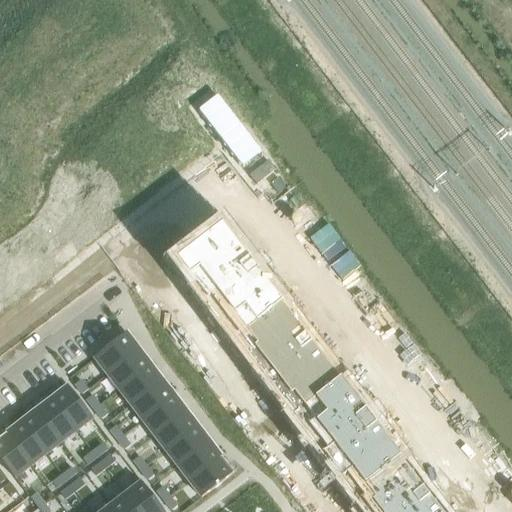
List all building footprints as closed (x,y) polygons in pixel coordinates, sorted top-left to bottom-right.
[(187,258),(177,265),(179,268),(183,265),(192,277),(189,280),(190,281),(196,290),(198,292),(199,292),(207,303),(206,303),(208,304),(208,306),(214,313),(217,317),(219,319),(221,318),(226,324),(224,326),(226,329),(236,341),(238,344),(247,356),(249,359),(251,357),(253,360),(255,362),(253,364),(256,367),(257,369),(266,381),(267,382),(275,392),(275,393),(277,394),(279,398),(283,403),(284,404),(285,405),(288,403),(298,415),(293,419),(294,420),(296,422),(296,421),(300,426),(299,427),(302,430),(302,429),(306,434),(305,435),(308,438),(310,436),(315,443),(313,444),(315,447),(316,447),(318,450),(318,451),(320,454),(321,454),(323,457),(324,459),(325,460),(326,460),(333,470),(335,474),(336,473),(341,480),(340,480),(342,482),(343,483),(353,495),(352,495),(353,497),(354,499),(356,498),(366,511),(367,511),(369,511),(438,511),(435,508),(422,491),(420,492),(417,488),(415,486),(411,481),(413,479),(401,463),(402,462),(401,461),(397,457),(392,450),(388,444),(388,445),(382,438),(383,438),(383,437),(380,434),(379,434),(377,431),(377,430),(368,419),(365,415),(362,412),(363,411),(361,409),(360,408),(359,409),(358,409),(353,402),(355,401),(350,395),(350,396),(345,389),(342,384),(341,383),(340,384),(335,378),(330,371),(328,368),(323,361),(320,358),(317,354),(315,351),(312,347),(306,339),(307,338),(306,337),(304,338),(301,333),(295,326),(297,324),(296,323),(294,324),(293,323),(283,309),(284,309),(280,304),(278,306),(275,302),(273,298),(267,291),(264,286),(266,285),(264,283),(260,277),(247,261),(244,258),(245,258),(242,254),(241,253),(241,254),(236,248),(237,247),(234,243),(231,240),(227,234),(223,230),(214,237),(197,249),(187,258)] [(127,336),(95,360),(107,377),(140,352),(127,336)] [(140,352),(107,377),(119,392),(151,367),(140,352)] [(151,367),(119,392),(131,407),(163,382),(151,367)] [(81,382),(75,386),(82,396),(88,391),(81,382)] [(163,382),(131,407),(142,422),(175,397),(163,382)] [(69,388),(52,400),(77,433),(93,420),(69,388)] [(93,397),(87,402),(94,411),(100,406),(93,397)] [(175,397),(142,422),(154,437),(186,413),(175,397)] [(52,400),(37,412),(62,444),(77,433),(52,400)] [(100,406),(94,411),(101,421),(107,416),(100,406)] [(37,412),(22,424),(47,456),(62,444),(37,412)] [(186,413),(154,437),(166,453),(198,428),(186,413)] [(22,424),(7,435),(31,468),(47,456),(22,424)] [(116,427),(110,432),(117,442),(124,437),(116,427)] [(198,428),(166,453),(177,468),(210,443),(198,428)] [(7,435),(0,440),(0,460),(15,480),(31,468),(7,435)] [(124,437),(117,442),(125,451),(131,446),(124,437)] [(210,443),(177,468),(189,483),(221,458),(210,443)] [(102,446),(93,453),(97,459),(107,452),(102,446)] [(93,453),(83,460),(88,466),(97,459),(93,453)] [(111,457),(101,464),(106,470),(115,463),(111,457)] [(140,458),(133,463),(141,472),(147,467),(140,458)] [(221,458),(189,483),(201,499),(234,474),(221,458)] [(101,464),(92,471),(96,478),(106,470),(101,464)] [(147,467),(141,472),(148,482),(154,477),(147,467)] [(72,469),(62,476),(67,482),(76,475),(72,469)] [(62,476),(53,484),(57,490),(67,482),(62,476)] [(80,480),(71,487),(75,494),(85,486),(80,480)] [(10,484),(4,489),(11,499),(18,493),(10,484)] [(163,511),(142,484),(126,496),(137,511),(163,511)] [(71,487),(61,495),(66,501),(75,494),(71,487)] [(163,488),(157,493),(164,503),(170,498),(163,488)] [(37,494),(30,499),(37,509),(44,504),(37,494)] [(137,511),(126,496),(111,508),(113,511),(137,511)] [(170,498),(164,503),(171,511),(178,507),(170,498)]
